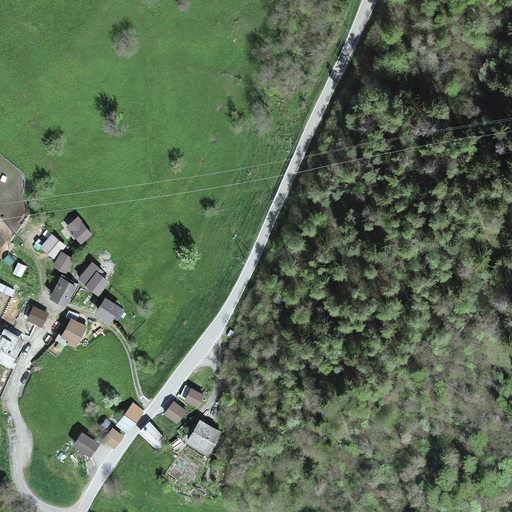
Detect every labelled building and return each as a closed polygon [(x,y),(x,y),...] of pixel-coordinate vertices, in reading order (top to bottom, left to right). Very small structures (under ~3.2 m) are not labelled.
[(80,244),(89,237),(77,221),(67,229),(80,244)] [(52,237),(42,248),(53,259),(64,248),(52,237)] [(73,260),(62,254),(55,266),(66,272),(73,260)] [(107,283),(94,271),(85,281),(98,293),(107,283)] [(66,306),(75,287),(61,280),(52,299),(66,306)] [(119,310),(105,301),(98,313),(111,322),(119,310)] [(48,315),(34,309),(29,321),(43,327),(48,315)] [(85,329),(73,323),(64,340),(77,346),(85,329)] [(36,330),(23,324),(18,336),(31,342),(36,330)] [(0,329),(0,360),(7,366),(22,343),(0,329)] [(204,400),(192,392),(187,401),(199,409),(204,400)] [(186,415),(175,406),(166,416),(176,425),(186,415)] [(142,415),(133,407),(117,428),(126,436),(142,415)] [(199,424),(188,441),(209,454),(219,436),(199,424)] [(166,445),(150,427),(142,434),(158,452),(166,445)] [(98,472),(126,436),(117,428),(101,448),(85,436),(77,446),(93,458),(88,464),(98,472)]
